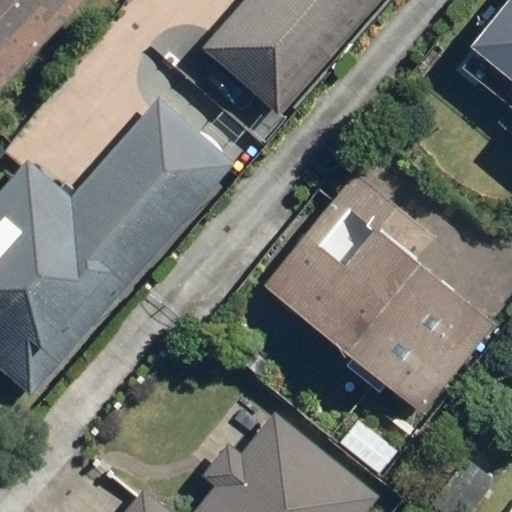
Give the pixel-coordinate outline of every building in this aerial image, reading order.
[(0,0),(0,90),(86,0),(0,0)] [(377,0),(245,0),(208,43),(284,108),(377,0)] [(511,0),(509,0),(481,36),(511,60),(511,0)] [(239,157),(168,92),(79,189),(39,152),(0,194),(0,358),(39,395),(146,279),(135,270),(239,157)] [(365,194),(351,182),(275,272),(425,399),(501,309),(431,250),(449,229),(383,173),(365,194)] [(205,468),(219,480),(191,511),(187,511),(153,484),(129,511),(362,511),(382,490),(281,405),(249,443),(235,432),(205,468)] [(406,442),(362,410),(342,437),(386,469),(406,442)] [(465,511),(501,471),(476,449),(431,500),(445,511),(465,511)]
